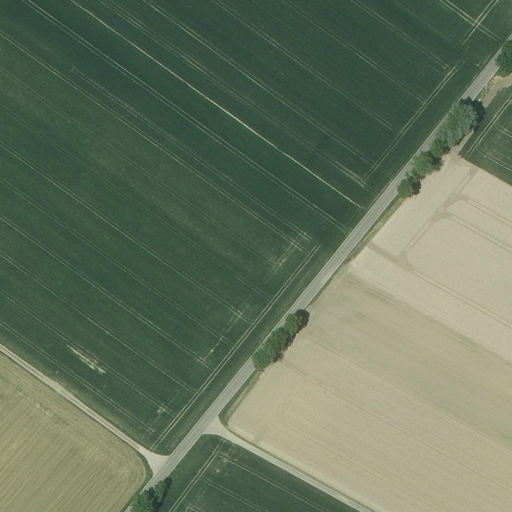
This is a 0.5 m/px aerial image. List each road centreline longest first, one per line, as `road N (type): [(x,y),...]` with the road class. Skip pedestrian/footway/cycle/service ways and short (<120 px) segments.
road 1 (unclassified): [(132,511),(511,43)]
road 2 (track): [(167,468),(0,347)]
road 3 (track): [(358,511),(203,422)]
